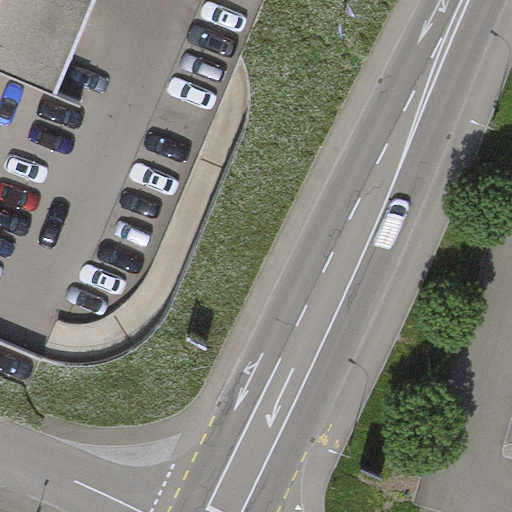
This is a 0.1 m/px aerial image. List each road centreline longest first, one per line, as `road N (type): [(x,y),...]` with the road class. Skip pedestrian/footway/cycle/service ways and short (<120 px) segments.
road 1 (primary): [(471,0),(224,511)]
road 2 (unclassified): [(0,453),(142,511)]
